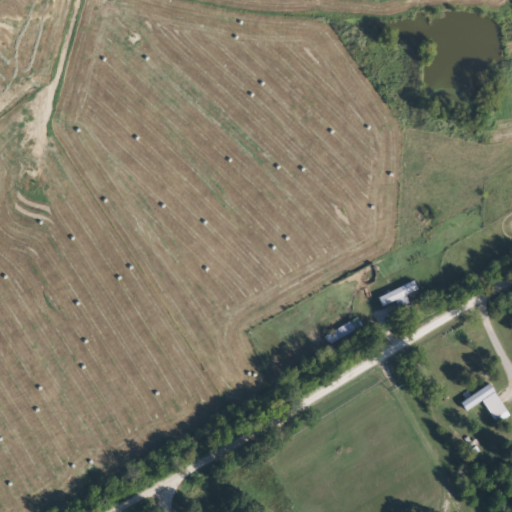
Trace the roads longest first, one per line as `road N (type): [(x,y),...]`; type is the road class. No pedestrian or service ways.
road 1 (residential): [(100,511),(511,271)]
road 2 (residential): [(476,511),(381,348)]
